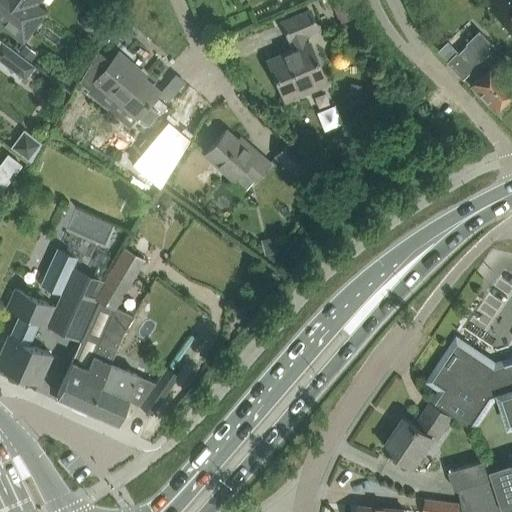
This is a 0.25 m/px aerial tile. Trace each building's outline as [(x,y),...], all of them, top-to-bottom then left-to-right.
[(0,0),(0,24),(22,42),(45,11),(36,4),(38,0),(41,0),(42,0),(41,0),(0,0)] [(284,100),(303,93),(326,83),(305,34),(317,29),(310,11),(282,22),(290,41),(291,41),(294,49),(267,60),(284,100)] [(81,22),(81,23),(81,25),(82,26),(82,27),(83,29),(84,30),(86,30),(87,31),(89,31),(90,31),(91,30),(93,29),(94,28),(95,27),(95,26),(96,24),(96,23),(96,22),(95,20),(94,19),(93,18),(92,17),(90,16),(89,16),(88,16),(86,17),(85,17),(84,18),(83,19),(82,20),(81,22)] [(492,47),(478,33),(448,62),(462,77),(469,69),(478,78),(470,85),(493,110),(511,91),(511,85),(492,64),(491,65),(483,57),(492,47)] [(0,59),(24,78),(34,65),(31,62),(18,53),(0,39),(0,59)] [(25,44),(18,53),(31,62),(36,55),(34,53),(35,52),(25,44)] [(97,51),(79,81),(88,88),(95,81),(119,101),(125,106),(138,118),(147,125),(158,113),(148,104),(159,92),(134,71),(137,69),(118,52),(110,61),(97,51)] [(177,122),(171,133),(184,141),(190,129),(177,122)] [(23,129),(10,148),(29,162),(43,144),(23,129)] [(232,179),(233,178),(246,189),(253,180),(254,181),(269,164),(248,145),(245,147),(225,130),(204,154),(232,179)] [(287,142),(275,155),(305,181),(313,188),(325,175),(317,168),(287,142)] [(6,154),(0,161),(0,191),(21,165),(6,154)] [(80,343),(78,342),(77,345),(73,344),(66,358),(72,361),(56,395),(88,409),(110,362),(124,331),(134,315),(116,307),(145,259),(124,246),(106,276),(104,278),(94,298),(99,301),(80,343)] [(8,335),(0,354),(0,364),(13,370),(24,375),(38,382),(50,354),(28,344),(38,321),(79,339),(97,300),(92,298),(100,279),(72,267),(76,257),(57,248),(41,283),(62,292),(56,307),(18,290),(9,309),(18,313),(8,335)] [(458,338),(430,380),(441,387),(433,399),(436,401),(474,425),(491,398),(501,395),(501,394),(511,390),(511,358),(495,364),(458,338)] [(110,362),(88,409),(116,421),(126,399),(140,406),(156,383),(110,362)] [(156,383),(140,406),(152,414),(179,375),(167,366),(156,383)] [(511,390),(501,394),(501,395),(502,395),(510,421),(511,420),(511,390)] [(405,416),(385,446),(413,465),(432,436),(437,439),(451,417),(430,403),(416,424),(405,416)] [(457,488),(493,477),(490,468),(488,458),(450,469),(455,488),(457,488)] [(493,477),(457,488),(463,511),(495,511),(511,506),(511,460),(490,468),(493,477)] [(425,497),(422,511),(456,511),(458,502),(425,497)]
